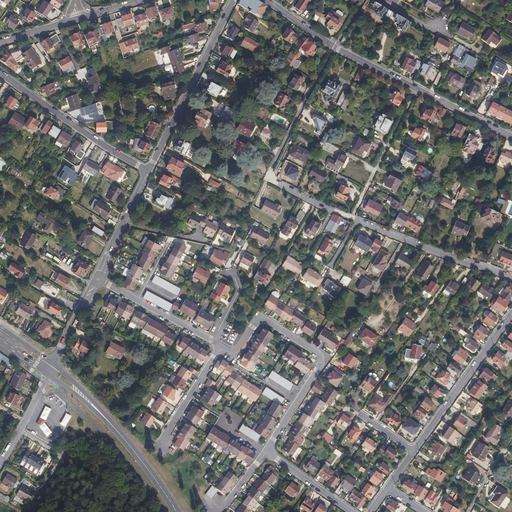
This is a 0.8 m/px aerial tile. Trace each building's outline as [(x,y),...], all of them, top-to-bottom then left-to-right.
[(52,5),(45,0),(38,10),(46,15),(52,5)] [(218,2),(219,2),(219,0),(208,0),(210,12),(216,11),(218,6),(218,2)] [(239,0),(238,4),(254,14),(261,3),(257,0),(239,0)] [(302,12),(310,0),(299,0),(295,7),(302,12)] [(371,0),(367,0),(356,18),(361,21),(364,16),(362,15),(367,7),(370,8),(369,9),(387,19),(389,17),(392,12),(371,0)] [(439,0),(427,0),(425,5),(438,13),(443,2),(439,0)] [(261,3),(254,14),(261,19),(263,16),(261,15),(266,6),(261,3)] [(20,15),(30,21),(35,14),(25,7),(20,15)] [(149,17),(157,15),(155,7),(147,9),(149,17)] [(163,20),(174,16),(171,7),(160,10),(163,20)] [(316,15),(319,18),(320,19),(323,15),(315,10),(313,13),(316,15)] [(330,20),(327,24),(334,28),(335,28),(338,30),(342,24),(340,23),(342,19),(342,17),(341,17),(343,15),(342,13),(338,10),(336,11),(333,16),(328,13),(326,18),(330,20)] [(408,26),(410,22),(392,12),(389,17),(393,19),(394,18),(397,20),(396,21),(400,24),(398,26),(404,30),(407,25),(408,26)] [(149,24),(145,13),(135,16),(138,26),(146,24),(147,25),(149,24)] [(124,26),(134,23),(131,14),(121,16),(122,18),(116,20),(118,27),(124,25),(124,26)] [(245,20),(244,22),(241,27),(250,32),(256,21),(245,14),(243,19),(245,20)] [(11,16),(6,24),(13,28),(18,20),(11,16)] [(111,22),(98,26),(105,43),(108,41),(105,34),(113,31),(111,22)] [(198,33),(206,30),(204,22),(195,25),(198,33)] [(470,39),(476,29),(463,22),(457,32),(470,39)] [(276,34),(279,30),(272,25),(269,30),(276,34)] [(239,30),(234,26),(228,37),(233,41),(239,30)] [(298,36),(288,29),(282,36),(292,44),(298,36)] [(488,44),(496,34),(490,29),(482,39),(488,44)] [(87,41),(92,55),(98,53),(95,45),(98,44),(97,42),(101,40),(97,30),(89,33),(89,34),(85,35),(85,38),(87,41)] [(74,46),(84,42),(83,39),(85,38),(83,31),(80,32),(79,32),(74,34),(74,35),(70,37),(74,46)] [(53,45),(58,42),(61,41),(57,33),(49,38),(48,38),(41,42),(47,51),(54,46),(53,45)] [(187,36),(190,45),(200,41),(197,33),(187,36)] [(135,35),(122,39),(126,50),(139,46),(135,35)] [(255,51),(259,44),(246,37),(242,43),(255,51)] [(309,40),(306,38),(300,48),(310,55),(314,50),(313,50),(315,47),(308,41),(309,40)] [(158,49),(160,55),(167,52),(171,51),(169,45),(158,49)] [(227,45),(222,54),(231,59),(236,51),(227,45)] [(458,58),(459,57),(464,47),(459,45),(453,56),(458,58)] [(20,49),(9,53),(17,62),(24,57),(32,69),(42,62),(32,47),(23,54),(20,49)] [(298,51),(302,53),(308,58),(310,55),(300,48),(298,51)] [(171,64),(172,64),(182,61),(183,60),(178,49),(171,51),(167,52),(169,56),(171,64)] [(7,51),(1,56),(11,68),(17,62),(9,53),(7,51)] [(288,58),(292,60),(296,54),(291,51),(288,58)] [(296,54),(292,60),(294,61),(297,57),(298,58),(302,53),(298,51),(296,54)] [(74,64),(69,56),(58,63),(62,71),(74,64)] [(406,58),(401,68),(410,72),(415,62),(406,58)] [(172,64),(176,77),(187,73),(182,61),(172,64)] [(223,62),(221,66),(220,66),(217,71),(227,76),(232,67),(223,62)] [(435,68),(425,64),(423,64),(421,68),(423,69),(421,73),(430,78),(435,68)] [(97,75),(94,67),(87,70),(90,77),(87,78),(89,84),(88,90),(97,92),(99,83),(96,75),(97,75)] [(365,71),(360,69),(355,79),(360,81),(365,71)] [(275,82),(278,77),(270,72),(267,77),(275,82)] [(462,87),(466,80),(455,74),(455,75),(450,73),(446,80),(451,83),(452,81),(462,87)] [(295,74),(289,86),(297,91),(304,79),(295,74)] [(173,81),(160,84),(164,100),(175,97),(173,91),(175,90),(173,81)] [(216,97),(222,87),(211,81),(205,91),(216,97)] [(335,96),(340,86),(334,83),(334,84),(328,81),(323,90),(335,96)] [(479,89),(471,84),(466,94),(474,98),(479,89)] [(47,95),(52,93),(50,85),(41,88),(43,92),(46,92),(47,95)] [(398,105),(402,98),(398,96),(399,93),(394,91),(389,100),(398,105)] [(284,107),(286,103),(285,103),(285,102),(286,102),(288,103),(290,98),(281,93),(275,104),(281,107),(280,109),(283,111),(285,108),(284,107)] [(79,108),(81,108),(77,94),(67,97),(72,111),(79,108)] [(16,111),(21,104),(10,96),(9,97),(8,96),(4,102),(6,103),(5,104),(16,111)] [(483,109),(487,111),(491,101),(486,100),(483,109)] [(494,116),(500,106),(492,102),(487,112),(494,116)] [(99,115),(95,103),(81,108),(79,108),(82,115),(83,115),(88,114),(89,117),(91,118),(99,115)] [(228,121),(234,110),(226,106),(220,117),(228,121)] [(502,119),(507,109),(500,106),(494,116),(502,119)] [(194,122),(203,127),(205,124),(203,124),(207,116),(204,114),(205,111),(201,109),(199,114),(197,113),(195,118),(196,119),(194,122)] [(510,123),(511,120),(511,111),(507,109),(502,119),(510,123)] [(421,117),(433,123),(437,117),(433,115),(435,112),(430,110),(429,112),(425,110),(421,117)] [(19,131),(26,119),(15,112),(8,124),(19,131)] [(331,115),(325,112),(322,117),(329,120),(331,115)] [(322,134),(329,120),(322,117),(314,113),(312,118),(314,119),(317,129),(316,131),(322,134)] [(379,115),(377,120),(389,127),(392,121),(386,117),(386,116),(382,114),(381,116),(379,115)] [(33,129),(38,121),(30,116),(25,124),(33,129)] [(249,137),(255,126),(242,119),(236,130),(249,137)] [(45,125),(41,131),(45,133),(52,123),(48,120),(45,125)] [(389,127),(377,120),(374,125),(376,126),(375,128),(379,131),(380,129),(386,133),(389,127)] [(149,122),(146,127),(157,132),(160,126),(152,121),(149,122)] [(101,132),(100,137),(104,140),(105,134),(106,132),(105,123),(96,123),(97,132),(101,132)] [(456,124),(452,132),(459,136),(464,127),(459,124),(459,125),(456,124)] [(53,125),(48,133),(56,137),(60,130),(53,125)] [(272,130),(265,126),(261,134),(269,138),(272,130)] [(157,132),(146,127),(145,129),(148,130),(145,135),(153,139),(157,132)] [(428,133),(420,129),(419,130),(415,128),(411,135),(423,141),(428,133)] [(63,131),(57,140),(63,144),(66,146),(72,137),(63,131)] [(325,132),(320,142),(324,144),(326,141),(329,134),(325,132)] [(469,135),(462,150),(468,153),(468,152),(472,154),(477,144),(474,142),(476,138),(469,135)] [(190,144),(186,142),(186,141),(181,138),(178,144),(175,149),(181,152),(180,153),(184,156),(190,144)] [(359,138),(353,150),(361,154),(363,149),(366,151),(370,143),(359,138)] [(255,146),(247,142),(246,144),(236,139),(233,145),(235,146),(232,153),(241,158),(245,152),(250,154),(255,146)] [(80,159),(85,153),(80,149),(83,145),(76,140),(70,148),(77,153),(75,155),(80,159)] [(151,145),(142,141),(139,148),(147,152),(151,145)] [(324,144),(323,146),(322,148),(330,152),(334,145),(326,141),(324,144)] [(289,154),(304,162),(310,152),(294,144),(289,154)] [(494,156),(493,156),(494,154),(492,153),(494,151),(492,150),(492,149),(486,146),(480,159),(482,160),(485,162),(485,161),(486,162),(487,161),(491,162),(494,156)] [(412,149),(412,150),(407,148),(401,158),(402,159),(401,160),(402,162),(404,163),(406,162),(407,159),(408,159),(410,157),(412,159),(416,151),(412,149)] [(498,159),(511,165),(511,163),(511,153),(505,151),(504,154),(501,152),(498,159)] [(330,159),(325,167),(334,172),(337,173),(339,171),(338,170),(340,165),(342,166),(347,156),(341,153),(336,162),(330,159)] [(287,158),(302,166),(304,162),(289,154),(287,158)] [(171,158),(169,163),(182,170),(185,164),(176,159),(176,160),(171,158)] [(89,172),(94,164),(88,160),(83,169),(89,172)] [(117,181),(119,177),(120,177),(124,171),(120,168),(119,169),(107,162),(101,171),(117,181)] [(182,170),(169,163),(166,168),(170,171),(180,176),(182,170)] [(100,167),(94,164),(89,172),(95,175),(100,167)] [(16,176),(20,171),(13,166),(10,172),(16,176)] [(79,175),(65,166),(58,177),(72,186),(79,175)] [(421,176),(425,169),(419,166),(415,173),(419,175),(421,176)] [(327,175),(313,167),(308,176),(322,184),(327,175)] [(383,184),(385,185),(391,172),(389,171),(383,184)] [(391,172),(385,185),(395,190),(402,177),(391,172)] [(337,173),(336,176),(343,180),(347,181),(348,179),(337,173)] [(169,188),(173,179),(163,175),(161,179),(161,178),(159,183),(169,188)] [(182,183),(183,181),(171,175),(170,178),(182,183)] [(208,183),(218,188),(220,184),(210,179),(208,183)] [(63,190),(65,187),(59,183),(57,186),(54,189),(50,187),(49,189),(45,187),(43,190),(46,192),(45,194),(53,199),(58,192),(62,195),(64,191),(63,190)] [(341,184),(336,194),(345,199),(348,194),(346,193),(349,188),(341,184)] [(457,198),(463,186),(458,184),(452,196),(457,198)] [(114,202),(122,190),(114,185),(106,197),(114,202)] [(466,188),(463,186),(457,198),(460,200),(466,188)] [(170,197),(172,194),(161,188),(159,192),(161,192),(158,198),(156,197),(154,202),(167,208),(170,204),(172,203),(173,201),(171,200),(172,198),(170,197)] [(405,203),(404,205),(407,207),(415,194),(412,192),(406,202),(405,203)] [(401,207),(402,208),(404,205),(400,203),(386,195),(385,198),(390,201),(389,202),(392,204),(392,205),(396,207),(396,206),(399,207),(400,205),(402,206),(401,207)] [(382,206),(369,199),(364,208),(378,215),(382,206)] [(98,201),(93,209),(106,217),(111,209),(98,201)] [(276,218),(282,207),(276,204),(275,207),(269,204),(270,203),(266,201),(261,211),(276,218)] [(506,216),(496,211),(493,210),(485,206),(481,217),(491,221),(492,220),(496,222),(498,217),(504,219),(506,216)] [(297,217),(301,219),(305,213),(300,210),(297,217)] [(198,224),(202,226),(206,219),(206,217),(193,211),(188,221),(198,225),(198,224)] [(59,233),(62,235),(66,228),(41,212),(37,218),(47,224),(44,230),(48,233),(50,230),(52,231),(54,227),(60,231),(59,233)] [(339,224),(342,219),(336,215),(336,216),(333,214),(326,228),(331,231),(334,232),(336,228),(333,227),(336,223),(338,224),(339,224)] [(423,221),(410,214),(404,223),(408,226),(409,224),(412,226),(412,227),(418,230),(423,221)] [(291,216),(286,224),(281,232),(288,236),(292,229),(290,228),(291,226),(295,228),(298,222),(296,221),(296,220),(297,218),(291,215),(291,216)] [(206,219),(202,226),(205,228),(204,231),(214,235),(218,226),(208,221),(209,220),(206,219)] [(314,235),(320,224),(319,223),(313,220),(305,233),(310,235),(311,234),(314,235)] [(466,236),(470,226),(456,220),(451,233),(459,236),(460,234),(466,236)] [(92,229),(102,236),(105,232),(94,226),(92,229)] [(236,235),(238,233),(233,230),(232,233),(221,227),(217,237),(228,242),(228,241),(232,242),(236,235)] [(253,239),(264,245),(269,236),(255,228),(249,238),(253,240),(253,239)] [(77,241),(86,247),(93,234),(85,229),(77,241)] [(20,244),(29,249),(34,240),(33,239),(35,236),(28,231),(20,244)] [(354,245),(366,252),(369,248),(372,242),(369,240),(369,239),(364,236),(363,237),(360,235),(354,245)] [(326,237),(319,250),(328,255),(333,245),(331,244),(333,241),(326,237)] [(372,242),(369,248),(376,252),(382,243),(375,238),(372,242)] [(61,247),(49,240),(47,243),(59,250),(61,247)] [(150,240),(146,246),(157,252),(160,246),(150,240)] [(177,243),(174,249),(183,253),(186,247),(177,243)] [(157,252),(146,246),(143,253),(145,254),(154,258),(157,252)] [(183,253),(174,249),(171,255),(180,260),(183,253)] [(382,249),(373,265),(381,270),(385,263),(384,262),(389,253),(382,249)] [(215,250),(209,260),(220,266),(222,262),(225,263),(229,254),(225,252),(223,254),(215,250)] [(499,260),(511,265),(511,253),(503,250),(499,260)] [(84,275),(91,264),(74,254),(72,258),(78,261),(77,264),(78,265),(74,272),(78,274),(79,272),(84,275)] [(145,254),(141,260),(150,265),(151,265),(153,262),(152,261),(154,258),(145,254)] [(245,254),(240,262),(241,263),(250,267),(254,259),(245,254)] [(413,261),(401,254),(395,263),(407,270),(413,261)] [(180,260),(171,255),(167,261),(176,266),(180,260)] [(288,256),(282,265),(294,273),(298,275),(303,267),(299,265),(299,263),(295,261),(295,260),(288,256)] [(267,260),(265,258),(261,265),(268,269),(270,265),(276,268),(277,266),(267,260)] [(150,265),(141,260),(138,267),(144,270),(147,271),(150,265)] [(176,266),(167,261),(165,265),(164,263),(162,267),(174,273),(177,267),(176,266)] [(18,266),(11,262),(8,268),(15,272),(14,274),(20,278),(24,270),(18,266)] [(424,279),(433,267),(425,262),(417,274),(424,279)] [(138,267),(134,264),(131,271),(141,276),(144,270),(138,267)] [(174,273),(162,267),(160,270),(162,271),(161,274),(171,279),(174,273)] [(205,283),(211,273),(207,271),(206,272),(197,267),(192,277),(205,283)] [(308,268),(302,278),(314,285),(314,284),(318,287),(324,278),(319,276),(320,275),(315,273),(316,272),(312,270),(312,271),(308,268)] [(54,270),(50,278),(65,287),(69,279),(54,270)] [(258,270),(254,277),(266,284),(270,277),(258,270)] [(141,276),(131,271),(127,277),(128,278),(137,283),(141,276)] [(351,279),(344,275),(340,281),(346,286),(351,279)] [(365,275),(363,278),(357,289),(366,295),(373,283),(372,283),(373,280),(365,275)] [(128,278),(123,288),(129,291),(131,287),(135,289),(137,287),(136,286),(137,283),(128,278)] [(334,298),(341,288),(333,283),(333,282),(328,278),(324,283),(326,284),(323,289),(328,292),(328,293),(334,298)] [(467,285),(474,290),(479,283),(472,278),(467,285)] [(450,280),(442,292),(448,296),(451,292),(454,294),(459,286),(450,280)] [(432,296),(439,286),(432,281),(428,287),(425,285),(422,289),(424,291),(431,295),(432,296)] [(488,287),(482,283),(477,291),(488,299),(493,292),(497,286),(492,282),(488,287)] [(502,288),(497,294),(499,296),(507,301),(511,296),(510,295),(511,292),(511,284),(509,282),(504,290),(502,288)] [(212,293),(209,298),(214,300),(219,303),(221,298),(223,299),(225,295),(227,293),(228,294),(230,291),(229,288),(221,283),(221,284),(215,295),(212,293)] [(50,285),(45,292),(55,298),(59,290),(50,285)] [(264,303),(273,309),(277,302),(279,300),(276,298),(270,294),(264,303)] [(501,312),(508,302),(507,301),(499,296),(495,301),(492,305),(489,309),(498,315),(500,311),(501,312)] [(107,300),(103,306),(112,311),(116,304),(117,303),(110,299),(109,301),(107,300)] [(45,307),(57,314),(61,307),(49,300),(45,307)] [(180,310),(186,314),(192,304),(185,300),(180,310)] [(273,309),(271,311),(280,317),(286,307),(277,302),(273,309)] [(22,313),(21,315),(28,319),(33,310),(20,303),(16,310),(22,313)] [(116,304),(112,311),(122,316),(127,306),(121,303),(120,306),(116,304)] [(192,304),(186,314),(192,317),(196,310),(198,307),(192,304)] [(127,306),(122,316),(132,321),(136,313),(133,311),(134,309),(127,306)] [(286,307),(280,317),(288,322),(289,320),(294,313),(286,307)] [(196,310),(192,317),(196,319),(194,321),(201,325),(207,314),(200,311),(200,312),(196,310)] [(289,320),(299,326),(304,319),(305,317),(295,311),(294,313),(289,320)] [(132,321),(131,323),(137,327),(143,314),(139,312),(139,314),(136,313),(132,321)] [(491,325),(496,317),(489,312),(484,320),(491,325)] [(143,314),(137,327),(143,330),(149,319),(146,318),(147,316),(143,314)] [(207,314),(201,325),(207,328),(209,325),(212,326),(216,319),(207,314)] [(408,336),(415,325),(405,318),(398,329),(408,336)] [(149,319),(143,330),(150,333),(155,323),(149,319)] [(304,319),(299,326),(302,328),(301,331),(310,337),(316,327),(304,319)] [(51,325),(44,320),(41,326),(40,325),(37,330),(45,335),(51,325)] [(358,322),(341,346),(345,349),(362,324),(358,322)] [(397,324),(394,322),(386,335),(389,337),(397,324)] [(155,323),(150,333),(156,336),(161,326),(155,323)] [(161,326),(156,336),(163,340),(168,331),(168,330),(161,326)] [(475,334),(473,337),(479,342),(487,331),(480,326),(476,331),(474,334),(475,334)] [(262,331),(260,334),(270,340),(274,334),(264,328),(262,331)] [(324,328),(317,338),(326,343),(331,336),(332,334),(324,328)] [(359,338),(371,346),(377,337),(365,328),(359,338)] [(163,340),(162,341),(171,346),(177,336),(168,331),(163,340)] [(260,334),(256,340),(266,347),(270,340),(260,334)] [(326,343),(324,345),(333,351),(339,342),(331,336),(326,343)] [(181,338),(176,345),(185,351),(190,343),(191,342),(188,340),(187,341),(184,339),(184,340),(181,338)] [(466,345),(473,351),(478,344),(470,339),(470,340),(467,338),(466,338),(464,340),(465,341),(467,343),(466,345)] [(266,347),(256,340),(252,346),(262,353),(266,347)] [(511,344),(506,341),(506,340),(505,341),(504,342),(502,346),(508,351),(505,355),(509,358),(511,359),(511,344)] [(90,346),(82,341),(77,350),(85,354),(90,346)] [(436,345),(431,342),(429,346),(427,348),(431,351),(435,346),(436,345)] [(120,358),(121,357),(125,349),(111,343),(107,352),(120,358)] [(191,356),(196,347),(190,343),(185,351),(185,352),(191,356)] [(412,351),(407,350),(405,357),(413,359),(413,358),(419,359),(422,346),(415,345),(415,344),(415,345),(413,344),(412,351)] [(262,353),(252,346),(248,352),(258,359),(262,353)] [(290,359),(297,349),(290,346),(284,356),(290,359)] [(197,360),(198,359),(202,351),(196,347),(191,356),(197,360)] [(467,356),(463,354),(464,352),(460,348),(453,358),(461,364),(467,356)] [(302,353),(297,349),(290,359),(296,363),(301,356),(302,353)] [(505,355),(499,350),(492,359),(501,365),(505,359),(507,360),(509,358),(505,355)] [(198,359),(206,364),(209,359),(206,356),(207,354),(202,351),(198,359)] [(258,359),(248,352),(246,355),(245,354),(243,357),(254,365),(258,359)] [(358,358),(349,352),(342,362),(351,368),(358,358)] [(0,360),(1,359),(9,364),(15,367),(15,366),(16,365),(0,353),(0,360)] [(301,356),(296,363),(294,366),(300,370),(307,360),(301,356)] [(254,365),(243,357),(241,361),(242,362),(240,365),(250,371),(254,365)] [(300,370),(306,374),(313,364),(307,360),(300,370)] [(219,362),(215,368),(223,373),(228,364),(223,361),(222,364),(219,362)] [(450,375),(454,377),(460,368),(458,366),(459,365),(455,362),(454,364),(452,362),(445,371),(450,375)] [(228,364),(223,373),(222,375),(228,379),(233,371),(234,368),(228,364)] [(182,367),(177,376),(187,382),(192,374),(189,372),(183,368),(182,367)] [(346,374),(335,367),(331,372),(329,371),(326,376),(327,377),(326,380),(337,387),(346,374)] [(479,378),(486,383),(490,377),(494,380),(497,377),(485,368),(479,378)] [(445,371),(442,369),(436,378),(445,385),(448,381),(447,380),(450,375),(445,371)] [(10,385),(19,390),(27,375),(17,370),(10,385)] [(232,385),(239,375),(233,371),(228,379),(226,381),(232,385)] [(238,389),(244,381),(245,379),(239,375),(232,385),(238,389)] [(177,376),(171,384),(181,390),(187,382),(177,376)] [(369,392),(376,382),(368,376),(361,386),(369,392)] [(478,398),(486,387),(478,380),(470,392),(472,394),(471,395),(473,396),(474,395),(478,398)] [(238,390),(244,394),(250,384),(244,381),(238,389),(238,390)] [(250,384),(244,394),(250,398),(256,388),(250,384)] [(437,397),(439,394),(440,395),(443,391),(434,385),(429,392),(437,397)] [(176,392),(168,387),(162,395),(173,402),(175,399),(173,397),(176,392)] [(329,387),(325,394),(335,400),(339,394),(329,387)] [(209,388),(205,394),(215,401),(218,403),(222,396),(218,394),(212,390),(209,388)] [(250,398),(256,402),(262,392),(256,388),(250,398)] [(381,413),(395,394),(389,389),(386,394),(388,395),(384,402),(375,396),(369,405),(373,408),(372,409),(376,412),(377,411),(381,413)] [(11,392),(6,401),(15,405),(20,397),(11,392)] [(205,394),(201,400),(211,407),(215,401),(205,394)] [(335,400),(325,394),(321,400),(326,404),(331,407),(335,400)] [(321,400),(317,398),(312,406),(319,411),(321,412),(326,404),(321,400)] [(418,403),(427,411),(433,403),(426,398),(422,403),(419,401),(418,403)] [(159,399),(152,410),(160,415),(168,404),(159,399)] [(481,404),(473,399),(471,402),(472,403),(470,405),(467,410),(474,415),(481,404)] [(509,419),(511,413),(511,403),(509,401),(501,414),(509,419)] [(282,411),(283,408),(281,407),(278,405),(275,403),(274,402),(271,408),(280,414),(281,415),(283,412),(282,411)] [(312,406),(309,404),(304,413),(313,419),(319,411),(312,406)] [(201,420),(207,411),(200,406),(198,409),(194,407),(190,413),(201,420)] [(426,412),(419,407),(414,414),(421,419),(426,412)] [(41,419),(46,421),(48,418),(50,412),(52,410),(46,408),(45,410),(42,415),(41,419)] [(268,415),(276,420),(280,414),(271,408),(267,414),(268,415)] [(386,418),(396,425),(399,421),(398,421),(400,418),(392,412),(390,414),(389,414),(386,418)] [(71,416),(66,413),(64,415),(62,420),(60,424),(65,427),(71,416)] [(195,429),(201,420),(190,413),(186,419),(190,421),(188,424),(195,429)] [(313,419),(304,413),(299,421),(308,427),(313,419)] [(479,426),(462,413),(453,425),(461,430),(467,422),(476,429),(479,426)] [(156,419),(147,414),(141,423),(149,429),(156,419)] [(264,420),(273,427),(277,421),(276,420),(268,415),(264,420)] [(351,420),(343,415),(338,423),(345,428),(351,420)] [(39,427),(45,424),(46,421),(41,419),(38,425),(39,427)] [(418,429),(419,426),(408,419),(406,421),(402,427),(413,434),(418,429)] [(260,427),(270,433),(273,427),(264,420),(260,427)] [(308,427),(299,421),(293,429),(303,435),(308,427)] [(192,436),(196,430),(195,429),(188,424),(187,423),(183,429),(192,436)] [(485,438),(495,444),(499,437),(496,435),(501,427),(494,423),(485,438)] [(46,425),(45,424),(39,427),(41,429),(43,431),(45,434),(48,437),(53,433),(50,430),(48,428),(46,425)] [(255,432),(256,433),(259,435),(262,436),(264,438),(266,435),(268,436),(270,433),(260,427),(259,426),(255,432)] [(459,433),(450,426),(442,436),(451,443),(459,433)] [(355,438),(360,431),(354,427),(348,434),(350,435),(352,437),(355,438)] [(499,437),(495,444),(497,445),(503,436),(504,429),(501,427),(496,435),(499,437)] [(207,439),(213,443),(219,432),(213,428),(208,437),(207,439)] [(178,436),(188,442),(192,436),(183,429),(178,436)] [(303,435),(293,429),(288,438),(290,439),(297,444),(299,441),(301,438),(303,435)] [(219,432),(213,443),(219,446),(225,436),(219,432)] [(333,437),(325,432),(322,436),(321,438),(328,444),(333,437)] [(176,446),(183,451),(188,442),(178,436),(174,442),(173,444),(176,446)] [(225,436),(219,446),(225,450),(231,440),(225,436)] [(377,444),(366,437),(360,446),(371,453),(377,444)] [(297,444),(290,439),(284,450),(293,456),(300,445),(297,444)] [(231,454),(238,444),(231,440),(225,450),(231,454)] [(439,457),(444,448),(434,441),(428,449),(439,457)] [(472,455),(482,461),(489,449),(479,443),(472,455)] [(237,457),(244,448),(238,444),(231,454),(237,457)] [(387,449),(382,446),(379,451),(383,454),(384,453),(387,456),(387,455),(392,457),(396,452),(389,446),(388,448),(387,449)] [(243,462),(250,450),(248,448),(247,450),(244,448),(237,457),(237,458),(243,462)] [(243,462),(248,465),(255,456),(253,454),(254,452),(250,450),(243,462)] [(22,460),(30,466),(35,458),(31,455),(31,454),(27,452),(26,452),(22,460)] [(314,473),(320,465),(315,461),(317,459),(314,456),(306,467),(314,473)] [(35,458),(30,466),(39,471),(44,463),(44,462),(40,460),(39,460),(35,458)] [(379,468),(386,473),(388,469),(387,469),(388,467),(382,463),(379,468)] [(324,465),(317,474),(328,481),(334,472),(328,468),(324,465)] [(269,485),(270,486),(276,477),(272,475),(275,472),(268,467),(264,473),(265,474),(261,479),(269,485)] [(428,467),(425,472),(436,479),(440,482),(445,473),(438,468),(437,470),(433,468),(432,470),(428,467)] [(469,468),(463,478),(473,485),(480,475),(469,468)] [(382,476),(376,471),(370,480),(376,484),(382,476)] [(228,473),(224,478),(232,485),(237,480),(233,476),(228,473)] [(0,488),(7,492),(11,485),(14,487),(17,482),(7,475),(0,486),(0,488)] [(340,484),(349,491),(353,487),(357,482),(347,475),(340,484)] [(333,486),(338,480),(337,479),(332,476),(328,482),(333,486)] [(232,485),(224,478),(219,484),(228,491),(229,492),(231,489),(230,488),(232,485)] [(261,479),(260,478),(253,487),(262,494),(269,485),(261,479)] [(402,486),(412,492),(418,484),(412,480),(411,482),(408,480),(406,483),(404,482),(402,486)] [(285,491),(293,498),(299,490),(291,483),(285,491)] [(371,494),(370,493),(373,488),(367,483),(361,492),(369,497),(371,494)] [(228,491),(219,484),(215,490),(218,492),(223,497),(228,491)] [(23,485),(18,495),(29,501),(36,491),(32,488),(31,490),(23,485)] [(414,493),(422,498),(427,491),(418,486),(414,493)] [(495,494),(490,501),(498,507),(507,493),(497,486),(493,493),(495,494)] [(262,494),(253,487),(247,495),(249,497),(256,502),(262,494)] [(362,496),(363,494),(354,488),(349,496),(357,502),(354,506),(358,508),(360,506),(363,501),(365,499),(362,496)] [(432,505),(437,499),(433,496),(434,494),(430,491),(425,500),(432,505)] [(6,496),(0,493),(0,498),(8,503),(11,498),(6,496)] [(249,497),(243,505),(252,511),(258,503),(256,502),(249,497)] [(299,507),(307,511),(310,511),(316,505),(305,498),(299,507)] [(448,511),(451,507),(454,503),(448,500),(446,503),(445,502),(441,507),(445,510),(443,511),(448,511)] [(386,508),(392,511),(393,511),(396,508),(398,509),(399,507),(392,502),(390,505),(389,504),(386,508)]
